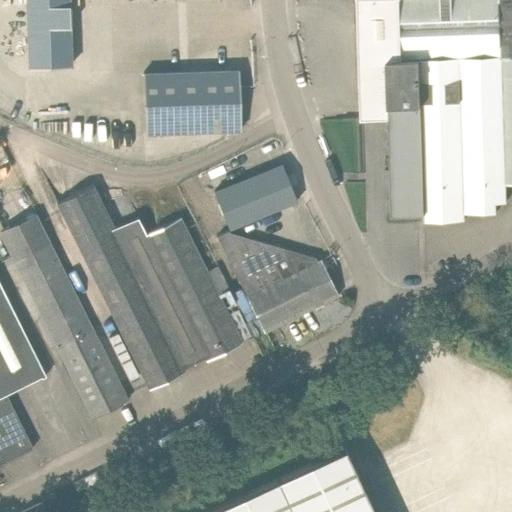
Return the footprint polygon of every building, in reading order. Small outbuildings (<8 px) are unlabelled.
[(496,203),(506,203),(505,185),(511,184),(511,0),(357,0),(361,119),(388,118),(390,170),(384,171),(384,185),(390,184),(391,216),(423,215),(423,222),(464,220),(464,214),(496,213),(496,203)] [(240,130),(239,88),(238,70),(143,74),(145,133),(240,130)] [(206,171),(214,191),(281,164),(271,139),(206,171)] [(214,191),(229,229),(295,202),(281,164),(214,191)] [(184,369),(194,364),(124,222),(114,226),(93,184),(56,202),(134,358),(150,390),(186,372),(184,369)] [(0,231),(0,232),(46,325),(92,418),(128,400),(82,307),(35,214),(34,215),(0,231)] [(218,265),(206,271),(179,217),(145,235),(136,216),(124,222),(194,364),(205,358),(207,361),(243,343),(242,342),(218,294),(229,288),(218,265)] [(321,260),(318,261),(316,257),(229,231),(218,236),(247,295),(264,333),(338,296),(321,260)] [(0,464),(33,448),(6,394),(42,377),(42,378),(46,376),(0,283),(0,464)] [(373,511),(344,449),(206,511),(373,511)]
